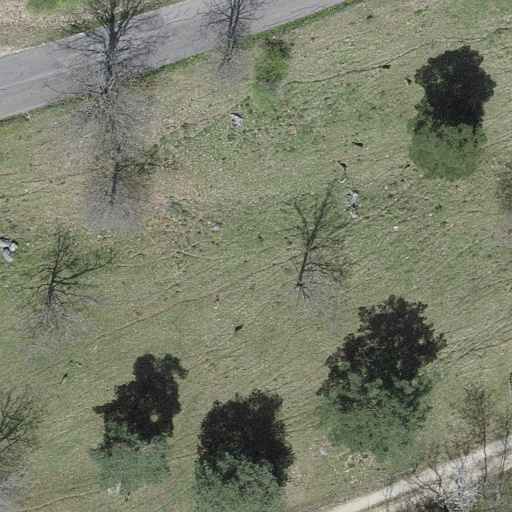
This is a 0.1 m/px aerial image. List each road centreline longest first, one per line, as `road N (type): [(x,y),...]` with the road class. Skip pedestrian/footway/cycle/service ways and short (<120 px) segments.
road 1 (unclassified): [(253,0),(0,88)]
road 2 (track): [(511,439),(347,511)]
